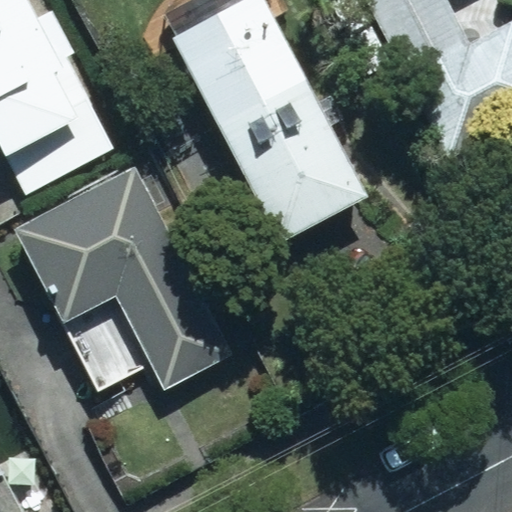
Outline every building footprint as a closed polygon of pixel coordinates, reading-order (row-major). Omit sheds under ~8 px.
[(48,0),(0,0),(0,133),(3,132),(36,196),(125,149),(48,0)] [(367,0),(447,152),(511,117),(511,31),(479,48),(454,0),(367,0)] [(277,1),(184,47),(286,252),(378,207),(277,1)] [(143,172),(25,232),(104,388),(153,363),(169,395),(238,360),(143,172)] [(0,511),(16,511),(0,480),(0,511)]
